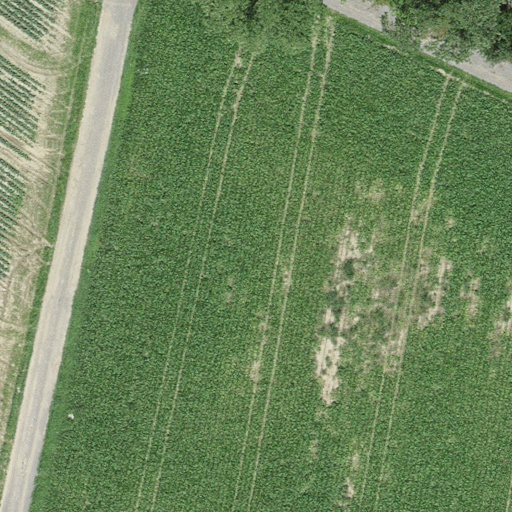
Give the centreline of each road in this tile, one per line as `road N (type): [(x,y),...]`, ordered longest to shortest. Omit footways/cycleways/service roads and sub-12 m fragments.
road 1 (track): [(124,0),(23,511)]
road 2 (track): [(511,77),(343,0)]
